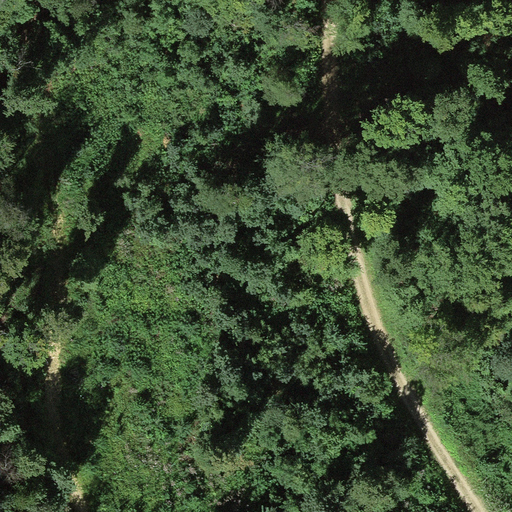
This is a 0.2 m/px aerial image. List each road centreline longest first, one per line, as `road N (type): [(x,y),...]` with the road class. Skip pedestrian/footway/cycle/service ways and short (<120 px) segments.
road 1 (track): [(336,0),(340,156),(371,307),(395,363),(486,511)]
road 2 (track): [(84,511),(66,469),(55,393),(50,155)]
